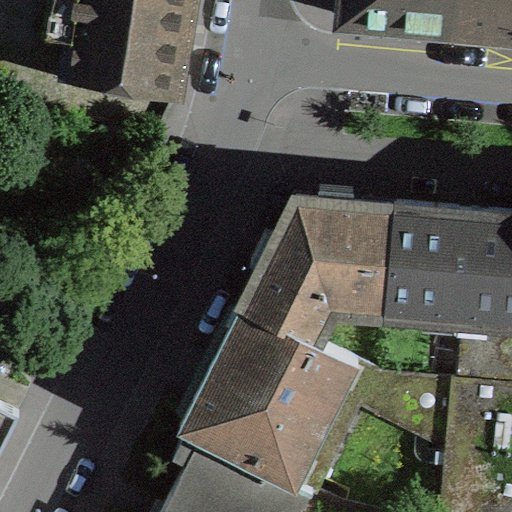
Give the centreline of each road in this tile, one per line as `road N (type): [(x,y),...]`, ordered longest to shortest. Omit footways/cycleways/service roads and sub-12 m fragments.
road 1 (residential): [(249,65),(31,511)]
road 2 (residential): [(249,65),(511,86)]
